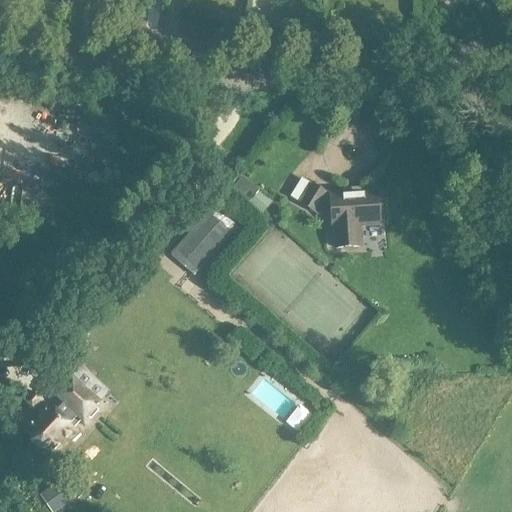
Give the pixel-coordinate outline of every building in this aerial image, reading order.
[(314,186),(302,205),(313,211),(333,221),(334,226),(336,226),(338,248),(363,246),(361,224),(365,224),(365,217),(381,216),(379,191),(332,194),(324,193),(314,186)] [(261,191),(251,203),(263,213),(273,201),(261,191)] [(208,211),(178,245),(199,264),(230,229),(208,211)] [(0,362),(10,353),(0,343),(0,362)] [(47,405),(24,431),(31,437),(32,442),(40,449),(44,448),(51,455),(74,429),(73,428),(80,420),(83,422),(99,404),(71,379),(55,397),(56,398),(49,406),(47,405)] [(297,403),(283,420),(296,432),(310,413),(297,403)]
